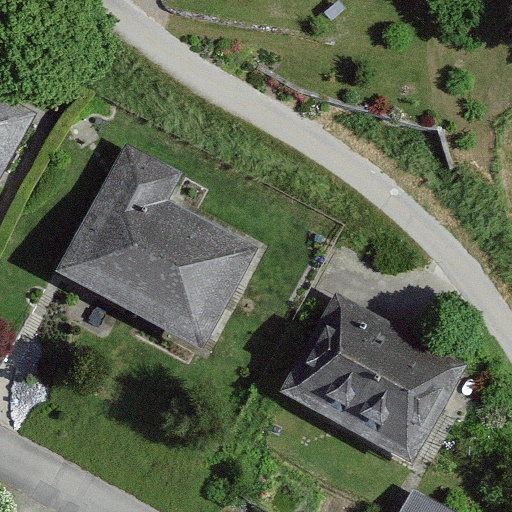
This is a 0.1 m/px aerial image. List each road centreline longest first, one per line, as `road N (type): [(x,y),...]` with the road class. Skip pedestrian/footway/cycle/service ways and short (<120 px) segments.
road 1 (residential): [(511,347),(473,275),(344,160),(97,0)]
road 2 (residential): [(114,511),(0,454)]
